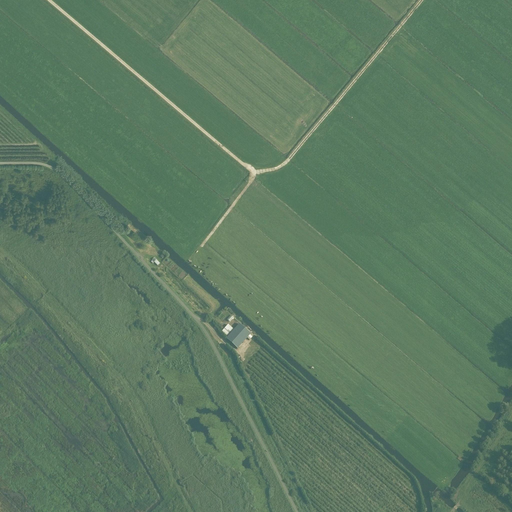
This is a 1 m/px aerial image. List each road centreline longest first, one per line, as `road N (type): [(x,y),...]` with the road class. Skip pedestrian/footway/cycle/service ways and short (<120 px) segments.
road 1 (track): [(422,0),(284,161),(254,172),(48,0)]
road 2 (unclassified): [(296,511),(194,317),(60,173),(40,163),(0,162)]
road 3 (track): [(0,249),(120,383),(187,511)]
